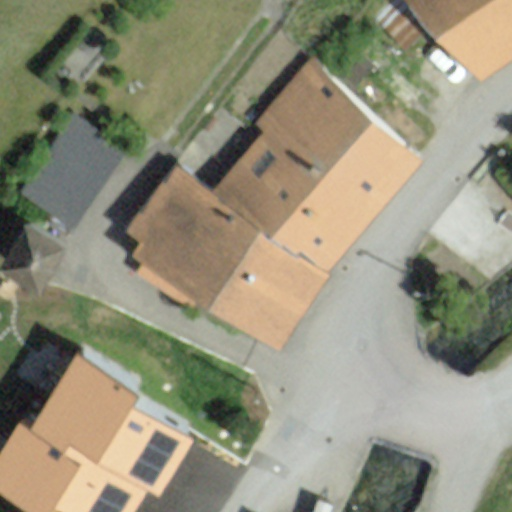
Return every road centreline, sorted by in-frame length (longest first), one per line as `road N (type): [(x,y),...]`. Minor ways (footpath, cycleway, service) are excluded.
road 1 (residential): [(335,372),(420,207),(511,124)]
road 2 (residential): [(245,511),(335,372)]
road 3 (residential): [(471,429),(335,372)]
